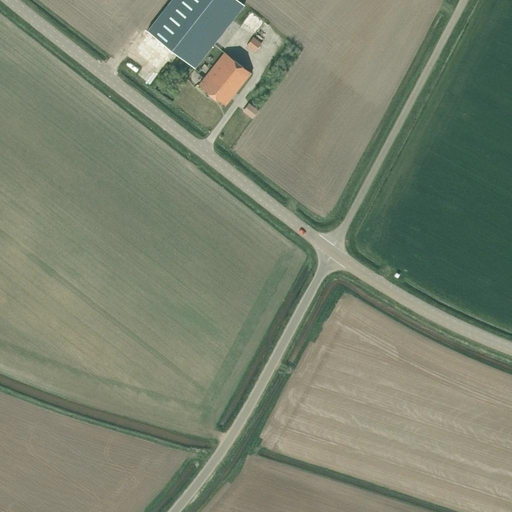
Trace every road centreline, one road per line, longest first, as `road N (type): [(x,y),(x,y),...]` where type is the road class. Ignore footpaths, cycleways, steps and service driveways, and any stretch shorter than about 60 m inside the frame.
road 1 (tertiary): [(330,255),(8,0)]
road 2 (unclassified): [(172,511),(244,412),(330,255)]
road 3 (unclassified): [(330,255),(446,0)]
road 4 (tertiary): [(511,351),(330,255)]
